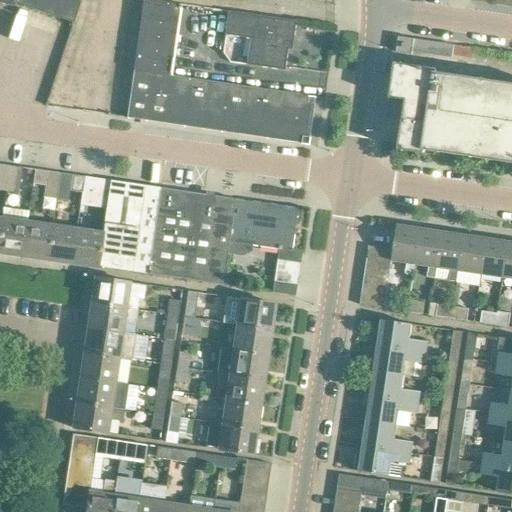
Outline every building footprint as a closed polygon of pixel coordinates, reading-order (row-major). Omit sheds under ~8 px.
[(79,0),(31,0),(42,6),(40,20),(53,21),(54,16),(73,23),(81,0),(79,0)] [(143,0),(133,71),(170,76),(180,4),(154,0),(143,0)] [(245,65),(284,70),(287,48),(285,48),(287,39),(292,40),(295,21),(229,12),(225,34),(249,38),(245,65)] [(53,21),(52,28),(70,31),(73,23),(54,16),(53,21)] [(0,19),(0,77),(44,84),(45,80),(52,28),(53,21),(40,20),(40,25),(0,19)] [(52,28),(45,80),(54,81),(70,31),(52,28)] [(398,37),(396,53),(412,55),(415,39),(398,37)] [(442,43),(440,56),(452,58),(454,45),(442,43)] [(389,99),(391,99),(391,98),(405,100),(398,150),(424,153),(424,150),(511,163),(511,83),(436,72),(437,69),(395,62),(389,99)] [(133,71),(126,118),(278,140),(293,142),(293,141),(291,141),(293,133),(296,126),(306,113),(310,106),(311,98),(312,98),(312,96),(285,93),(170,76),(133,71)] [(0,164),(0,190),(6,192),(10,166),(0,164)] [(10,166),(6,192),(18,194),(21,168),(10,166)] [(34,170),(32,186),(45,188),(43,197),(56,199),(60,173),(34,170)] [(60,173),(56,199),(68,201),(70,191),(82,193),(84,177),(60,173)] [(109,181),(97,179),(93,205),(105,206),(109,181)] [(109,181),(105,206),(101,234),(97,266),(101,267),(145,274),(158,188),(109,181)] [(226,256),(234,200),(234,199),(158,188),(145,274),(222,285),(226,256)] [(253,245),(278,249),(291,251),(297,209),(247,201),(247,202),(234,200),(226,256),(242,258),(252,253),(253,245)] [(2,220),(0,232),(0,252),(22,256),(26,223),(28,212),(3,208),(1,220),(2,220)] [(26,223),(22,256),(47,259),(52,227),(26,223)] [(414,265),(420,229),(402,226),(397,225),(393,250),(392,261),(406,263),(404,274),(413,275),(414,265)] [(52,227),(47,259),(72,263),(76,231),(52,227)] [(436,268),(442,232),(420,229),(414,265),(428,267),(426,278),(435,279),(436,268)] [(76,231),(72,263),(97,267),(97,266),(101,234),(76,231)] [(457,283),(459,271),(464,235),(442,232),(436,268),(450,270),(449,281),(457,283)] [(480,274),(486,239),(464,235),(459,271),(480,274)] [(503,278),(508,242),(486,239),(480,274),(503,278)] [(511,242),(508,242),(503,278),(511,279),(511,242)] [(392,261),(393,250),(369,246),(367,258),(392,261)] [(301,252),(291,251),(278,249),(277,260),(300,263),(301,252)] [(367,258),(365,269),(390,273),(392,261),(367,258)] [(275,271),(298,274),(300,263),(277,260),(275,271)] [(365,269),(364,282),(388,286),(390,273),(365,269)] [(296,285),(298,274),(275,271),(273,282),(296,285)] [(91,303),(137,310),(138,301),(143,302),(146,285),(95,278),(91,303)] [(295,296),(296,285),(273,282),(272,293),(295,296)] [(364,282),(362,293),(386,297),(388,286),(364,282)] [(187,291),(184,317),(193,319),(197,293),(187,291)] [(386,297),(362,293),(360,305),(384,309),(386,297)] [(229,312),(224,311),(222,323),(237,325),(269,330),(273,304),(231,298),(229,312)] [(169,301),(167,315),(178,316),(180,303),(169,301)] [(407,312),(423,315),(425,303),(413,301),(412,304),(408,303),(407,312)] [(399,311),(407,312),(408,303),(400,302),(399,311)] [(91,303),(88,329),(120,333),(122,319),(135,321),(137,310),(91,303)] [(452,319),(453,307),(441,305),(439,317),(452,319)] [(469,309),(453,307),(452,319),(467,321),(469,309)] [(496,325),(497,317),(498,313),(486,312),(484,324),(496,325)] [(498,313),(497,317),(496,325),(508,327),(510,315),(498,313)] [(176,329),(178,316),(167,315),(165,327),(176,329)] [(181,331),(181,336),(197,338),(199,326),(216,328),(217,322),(200,320),(193,319),(184,317),(181,331)] [(374,335),(373,345),(426,353),(428,342),(409,339),(411,324),(382,320),(379,336),(374,335)] [(233,350),(266,355),(269,330),(237,325),(233,350)] [(88,329),(84,353),(116,358),(133,360),(136,336),(120,333),(88,329)] [(450,357),(459,358),(463,332),(454,331),(450,357)] [(465,359),(474,360),(477,334),(469,333),(465,359)] [(511,339),(501,338),(497,363),(511,365),(511,339)] [(163,340),(159,365),(170,366),(174,341),(163,340)] [(376,355),(374,370),(403,375),(415,377),(417,362),(425,363),(426,353),(373,345),(371,355),(376,355)] [(218,348),(215,373),(262,380),(266,355),(233,350),(218,348)] [(84,353),(80,378),(113,383),(116,358),(84,353)] [(178,353),(176,367),(186,369),(188,355),(178,353)] [(455,383),(459,358),(450,357),(446,381),(455,383)] [(465,359),(461,384),(470,385),(474,360),(465,359)] [(511,376),(511,386),(511,391),(511,365),(497,363),(496,374),(511,376)] [(159,365),(156,389),(166,391),(170,366),(159,365)] [(186,369),(176,367),(174,381),(184,382),(186,369)] [(401,389),(403,375),(374,370),(372,386),(367,385),(365,394),(418,402),(420,392),(401,389)] [(214,397),(226,399),(226,400),(258,405),(262,380),(215,373),(216,388),(214,397)] [(77,403),(109,408),(125,410),(129,385),(113,383),(80,378),(77,403)] [(446,381),(443,406),(451,407),(455,383),(446,381)] [(461,384),(457,408),(466,410),(470,385),(461,384)] [(156,389),(152,414),(163,416),(166,391),(156,389)] [(491,403),(489,413),(511,416),(511,391),(503,390),(501,404),(491,403)] [(369,405),(367,420),(396,425),(398,411),(416,414),(418,402),(365,394),(364,405),(369,405)] [(258,405),(226,400),(222,425),(255,430),(258,405)] [(125,410),(109,408),(77,403),(73,428),(105,433),(107,420),(123,423),(125,410)] [(171,403),(169,417),(178,418),(180,405),(171,403)] [(439,432),(448,433),(451,407),(443,406),(439,432)] [(462,435),(466,410),(457,408),(454,434),(462,435)] [(506,428),(504,442),(511,442),(511,416),(489,413),(488,425),(506,428)] [(152,414),(148,439),(159,441),(163,416),(152,414)] [(169,417),(165,442),(175,443),(178,418),(169,417)] [(359,435),(358,445),(410,453),(412,442),(393,439),(396,425),(367,420),(364,436),(359,435)] [(209,423),(205,448),(251,455),(251,453),(257,454),(259,441),(253,440),(255,430),(222,425),(209,423)] [(439,432),(435,457),(444,458),(448,433),(439,432)] [(72,434),(70,447),(94,451),(96,438),(72,434)] [(454,434),(450,459),(459,460),(462,435),(454,434)] [(96,438),(94,451),(118,454),(120,442),(96,438)] [(120,441),(118,454),(134,457),(136,444),(120,441)] [(483,453),(481,464),(511,468),(511,442),(504,442),(501,456),(483,453)] [(409,462),(410,453),(358,445),(354,470),(389,476),(391,459),(409,462)] [(94,451),(70,447),(69,458),(92,462),(94,451)] [(168,462),(170,449),(157,447),(155,460),(161,461),(168,462)] [(196,453),(170,449),(168,462),(194,466),(196,453)] [(194,466),(218,469),(220,456),(196,453),(194,466)] [(236,459),(220,456),(218,469),(226,470),(234,471),(236,459)] [(440,483),(444,458),(435,457),(431,482),(440,483)] [(69,458),(67,470),(90,474),(92,462),(69,458)] [(472,462),(459,460),(450,459),(446,484),(455,486),(456,476),(471,471),(472,462)] [(246,460),(244,473),(269,476),(270,464),(246,460)] [(511,468),(481,464),(480,474),(498,477),(496,492),(511,494),(511,468)] [(67,470),(65,481),(89,485),(90,474),(67,470)] [(244,473),(242,484),(267,488),(269,476),(244,473)] [(362,490),(363,478),(340,475),(338,487),(362,490)] [(362,490),(361,492),(386,496),(388,482),(363,478),(362,490)] [(89,485),(65,481),(63,493),(86,497),(87,489),(88,490),(89,485)] [(84,511),(109,511),(112,497),(114,483),(103,482),(101,495),(87,493),(88,490),(87,489),(86,497),(87,497),(85,509),(84,511)] [(413,486),(388,482),(386,496),(388,496),(388,492),(412,496),(413,486)] [(241,484),(240,496),(265,500),(267,488),(242,484),(241,484)] [(161,511),(162,504),(165,489),(139,485),(137,501),(135,511),(161,511)] [(413,486),(412,496),(437,499),(439,489),(413,486)] [(338,487),(336,498),(360,501),(361,492),(362,490),(338,487)] [(439,489),(437,499),(435,511),(446,511),(448,501),(462,503),(463,493),(439,489)] [(86,497),(63,493),(62,505),(85,509),(87,497),(86,497)] [(462,503),(487,507),(488,497),(463,493),(462,503)] [(238,508),(263,511),(265,500),(240,496),(238,504),(238,508)] [(112,497),(109,511),(135,511),(137,501),(112,497)] [(186,511),(211,511),(214,500),(189,497),(187,508),(186,511)] [(511,500),(488,497),(487,507),(511,510),(511,500)] [(335,509),(357,511),(358,511),(360,501),(336,498),(335,509)] [(214,500),(211,511),(238,511),(237,511),(238,508),(238,504),(214,500)]
